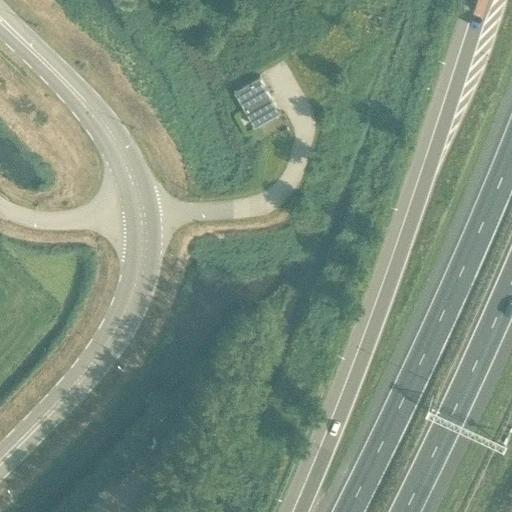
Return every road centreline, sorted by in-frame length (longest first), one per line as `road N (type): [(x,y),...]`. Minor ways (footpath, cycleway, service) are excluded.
road 1 (motorway): [(483,0),(371,332),(300,511)]
road 2 (tertiary): [(0,463),(117,331),(142,264),(137,191),(87,108)]
road 3 (motorway): [(511,143),(460,279),(348,511)]
road 4 (motorway): [(401,511),(511,290)]
road 5 (track): [(143,215),(20,216),(0,206)]
road 6 (tertiary): [(87,108),(0,8)]
